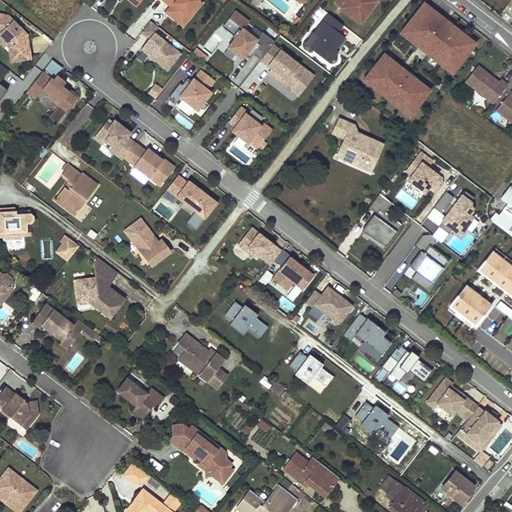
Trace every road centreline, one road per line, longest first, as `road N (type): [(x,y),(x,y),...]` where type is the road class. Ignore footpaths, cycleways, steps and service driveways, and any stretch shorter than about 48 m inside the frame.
road 1 (residential): [(511,399),(250,197)]
road 2 (unknown): [(253,296),(490,487)]
road 3 (residential): [(250,197),(101,82),(90,48)]
road 4 (residential): [(0,346),(102,425),(78,455)]
road 5 (residential): [(148,323),(250,197)]
